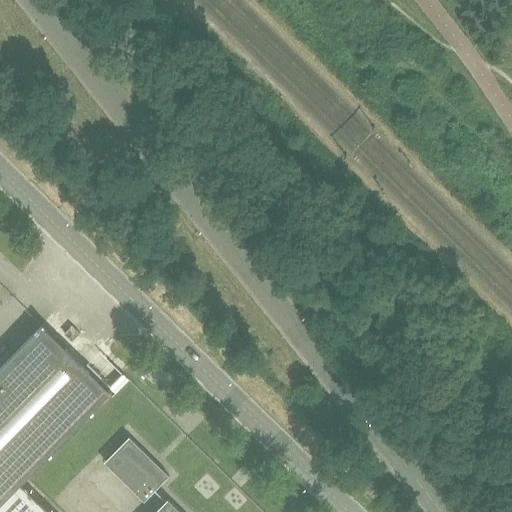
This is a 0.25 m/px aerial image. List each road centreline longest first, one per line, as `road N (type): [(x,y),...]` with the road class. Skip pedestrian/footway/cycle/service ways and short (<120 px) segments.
road 1 (unclassified): [(438,511),(29,0)]
road 2 (residential): [(346,511),(0,172)]
